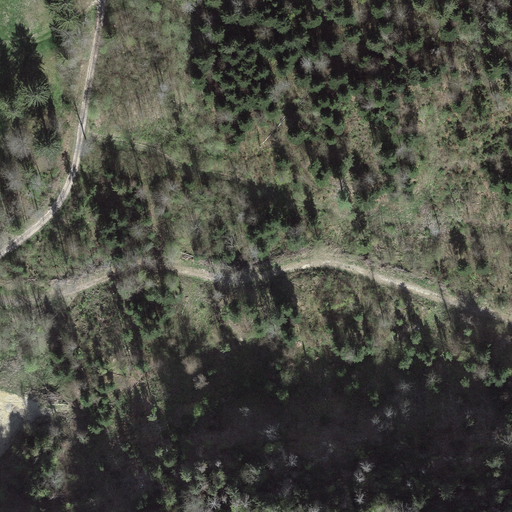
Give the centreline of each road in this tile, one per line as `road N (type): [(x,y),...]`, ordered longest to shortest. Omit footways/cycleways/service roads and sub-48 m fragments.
road 1 (track): [(0,294),(62,293),(159,266),(231,280),(310,262),(341,264),(511,320)]
road 2 (track): [(0,253),(38,226),(66,189),(103,0)]
